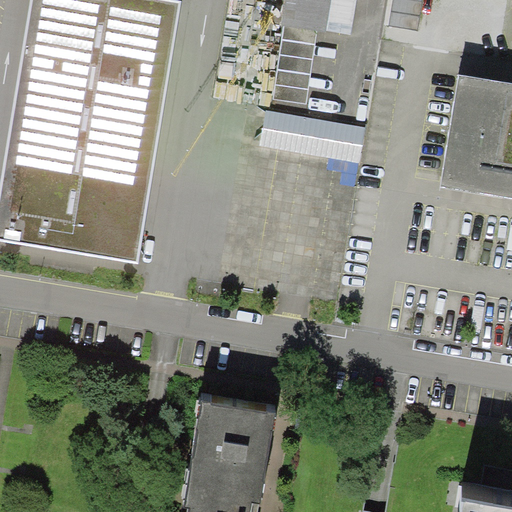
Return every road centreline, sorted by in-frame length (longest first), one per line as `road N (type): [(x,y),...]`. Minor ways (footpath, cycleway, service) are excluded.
road 1 (residential): [(0,285),(511,369)]
road 2 (unknown): [(398,350),(399,205),(421,61),(442,47),(511,58)]
